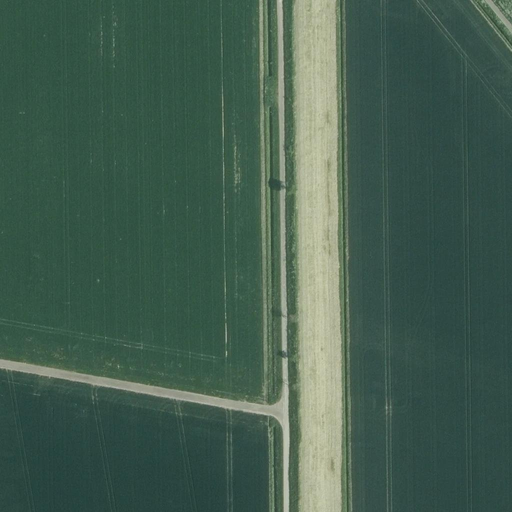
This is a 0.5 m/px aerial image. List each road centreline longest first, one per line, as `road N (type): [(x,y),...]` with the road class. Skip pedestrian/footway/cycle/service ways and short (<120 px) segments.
road 1 (unclassified): [(284,511),(278,0)]
road 2 (track): [(0,368),(283,415)]
